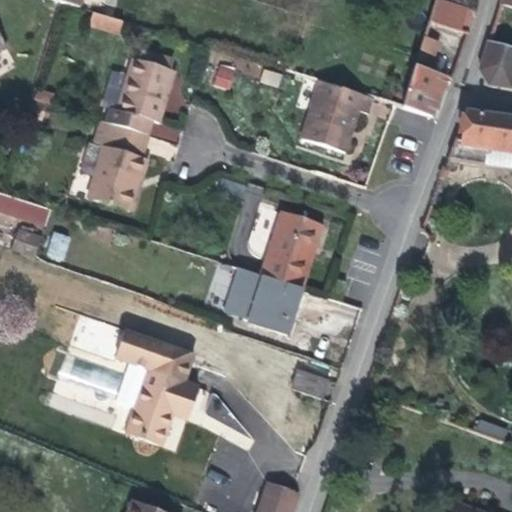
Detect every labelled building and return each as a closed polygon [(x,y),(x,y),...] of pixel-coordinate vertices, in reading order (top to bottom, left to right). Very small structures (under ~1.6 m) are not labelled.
[(308,0),(293,0),(290,12),(304,16),(308,0)] [(469,33),(475,17),(476,12),(435,1),(429,21),(469,33)] [(122,22),(94,13),(90,26),(118,34),(122,22)] [(402,109),(432,118),(446,78),(429,72),(437,43),(423,38),(402,109)] [(479,70),(487,86),(510,89),(511,82),(511,51),(487,43),(479,70)] [(140,62),(170,71),(173,62),(143,54),(140,62)] [(109,109),(105,123),(147,136),(148,137),(153,122),(159,124),(170,89),(168,88),(173,72),(170,71),(140,62),(132,60),(116,111),(109,109)] [(227,91),(236,71),(220,63),(211,84),(227,91)] [(372,99),(319,83),(301,141),(345,154),(350,138),(347,137),(355,112),(367,115),(372,99)] [(81,110),(80,115),(101,122),(102,122),(104,117),(81,110)] [(461,140),(455,139),(448,159),(483,165),(486,146),(511,150),(511,118),(465,112),(461,140)] [(147,136),(105,123),(102,122),(101,122),(94,145),(89,144),(80,168),(84,175),(95,178),(88,199),(127,212),(143,160),(140,159),(147,136)] [(483,165),(511,169),(511,150),(486,146),(483,165)] [(132,213),(147,161),(143,160),(127,212),(132,213)] [(0,211),(43,225),(49,208),(0,192),(0,211)] [(261,276),(302,289),(323,227),(281,213),(261,276)] [(63,262),(71,236),(52,230),(44,257),(63,262)] [(35,258),(42,240),(19,232),(12,250),(35,258)] [(239,276),(241,270),(222,263),(219,271),(239,276)] [(248,323),(281,334),(285,320),(292,321),(302,289),(261,276),(241,270),(239,276),(228,314),(248,320),(248,323)] [(337,280),(331,298),(340,300),(346,283),(337,280)] [(287,335),(292,321),(285,320),(281,334),(287,335)] [(111,355),(117,327),(104,324),(100,341),(80,336),(77,347),(111,355)] [(172,416),(176,404),(190,409),(198,389),(183,384),(193,355),(126,331),(116,360),(149,371),(127,435),(161,446),(172,416)] [(334,368),(310,360),(306,374),(326,381),(329,383),(334,368)] [(292,390),(320,400),(326,381),(306,374),(299,371),(292,390)] [(186,421),(190,409),(176,404),(172,416),(186,421)] [(477,418),(472,430),(502,442),(507,429),(477,418)] [(268,484),(258,511),(292,511),(298,494),(268,484)] [(157,511),(133,502),(129,511),(157,511)]
